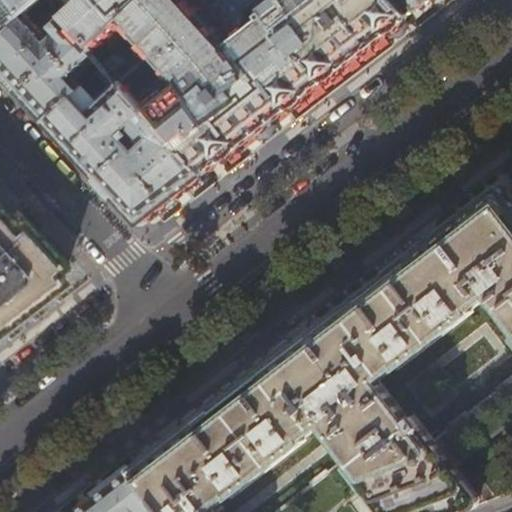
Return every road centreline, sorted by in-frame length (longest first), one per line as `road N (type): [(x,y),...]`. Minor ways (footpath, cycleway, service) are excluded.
road 1 (secondary): [(511,58),(175,318)]
road 2 (residential): [(0,129),(175,318)]
road 3 (secondary): [(175,318),(0,451)]
